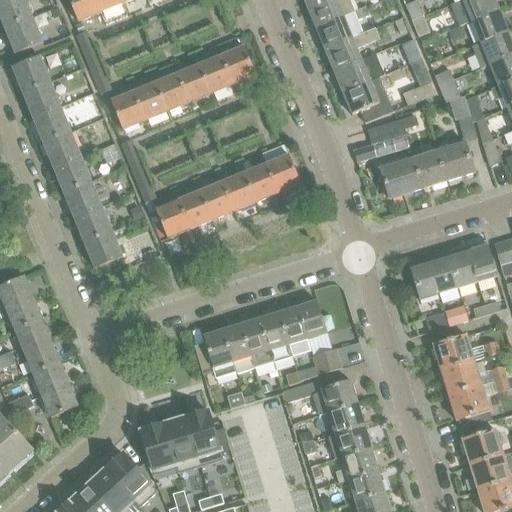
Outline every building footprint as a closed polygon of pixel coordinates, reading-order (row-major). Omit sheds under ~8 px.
[(5,0),(0,2),(0,18),(4,30),(32,18),(24,0),(5,0)] [(68,0),(78,24),(100,14),(94,0),(68,0)] [(94,0),(100,14),(123,5),(120,0),(94,0)] [(326,0),(307,8),(316,29),(343,19),(354,14),(349,3),(356,0),(326,0)] [(463,27),(472,23),(499,12),(493,0),(466,0),(455,5),(441,10),(445,19),(457,14),(462,27),(463,27)] [(407,6),(414,22),(425,17),(419,1),(407,6)] [(369,8),(357,13),(361,21),(372,17),(369,8)] [(54,19),(61,17),(58,10),(51,13),(54,19)] [(472,23),(481,45),(508,34),(499,12),(472,23)] [(425,17),(414,22),(421,39),(432,34),(425,17)] [(43,45),(32,18),(4,30),(15,56),(43,45)] [(343,19),(316,29),(325,51),(351,40),(343,19)] [(82,24),(76,27),(80,36),(86,33),(82,24)] [(467,36),(463,27),(462,27),(450,32),(454,42),(467,36)] [(351,40),(325,51),(333,73),(361,62),(356,51),(379,42),(375,31),(351,40)] [(106,107),(111,104),(119,101),(115,91),(111,92),(86,33),(80,36),(77,37),(101,96),(106,107)] [(480,70),(490,67),(511,57),(511,44),(508,34),(481,45),(472,49),(480,70)] [(245,48),(222,58),(233,86),(256,77),(245,48)] [(393,48),(373,56),(377,66),(397,58),(393,48)] [(202,54),(195,57),(212,96),(233,86),(222,58),(207,64),(202,54)] [(193,70),(177,76),(189,105),(212,96),(195,57),(189,59),(193,70)] [(511,57),(490,67),(499,88),(511,83),(511,57)] [(41,59),(13,70),(23,96),(51,85),(41,59)] [(361,62),(333,73),(342,95),(369,83),(361,62)] [(159,72),(151,75),(167,114),(189,105),(177,76),(164,82),(159,72)] [(437,78),(441,87),(456,81),(452,72),(437,78)] [(150,88),(133,95),(145,123),(167,114),(151,75),(145,77),(150,88)] [(379,80),(342,95),(351,117),(360,113),(365,124),(365,125),(377,121),(393,114),(379,80)] [(463,99),(456,81),(441,87),(448,104),(453,103),(463,99)] [(511,108),(511,83),(499,88),(492,91),(497,103),(504,100),(508,110),(511,108)] [(51,85),(23,96),(33,120),(61,109),(51,85)] [(408,108),(434,97),(429,85),(403,96),(408,108)] [(119,101),(111,104),(123,133),(145,123),(133,95),(119,101)] [(469,100),(476,123),(484,120),(475,98),(469,100)] [(453,103),(459,122),(470,119),(464,99),(463,99),(453,103)] [(61,109),(33,120),(43,145),(71,134),(61,109)] [(414,118),(401,122),(404,132),(417,128),(414,118)] [(492,142),(484,120),(476,123),(483,146),(492,142)] [(404,132),(401,122),(367,133),(372,147),(373,147),(393,141),(405,137),(404,132)] [(71,134),(43,145),(54,170),(81,159),(72,136),(71,134)] [(393,141),(373,147),(377,159),(396,153),(393,141)] [(502,164),(492,142),(483,146),(490,169),(502,164)] [(146,205),(151,203),(155,201),(131,143),(122,146),(146,205)] [(475,175),(466,145),(437,154),(446,184),(475,175)] [(263,157),(267,167),(279,196),(287,192),(289,198),(303,192),(288,158),(284,148),(263,157)] [(437,154),(413,161),(422,191),(446,184),(437,154)] [(81,159),(54,170),(64,195),(91,184),(81,159)] [(388,201),(422,191),(413,161),(379,172),(388,201)] [(237,179),(222,185),(234,214),(257,204),(245,176),(241,166),(233,169),(237,179)] [(267,167),(245,176),(257,204),(279,196),(267,167)] [(91,184),(64,195),(74,220),(101,209),(91,184)] [(222,185),(201,194),(212,223),(234,214),(222,185)] [(193,197),(178,203),(190,232),(212,223),(201,194),(197,186),(190,189),(193,197)] [(159,199),(155,201),(151,203),(167,241),(190,232),(178,203),(163,209),(159,199)] [(140,208),(130,211),(135,223),(145,219),(140,208)] [(101,209),(74,220),(84,245),(112,234),(101,209)] [(112,234),(84,245),(95,271),(123,260),(122,259),(128,256),(122,243),(117,246),(112,234)] [(486,243),(466,249),(477,285),(497,279),(486,243)] [(500,268),(501,268),(501,266),(510,263),(505,243),(494,247),(500,268)] [(466,249),(447,255),(458,291),(477,285),(466,249)] [(153,250),(144,254),(147,261),(156,257),(153,250)] [(447,255),(428,261),(439,297),(458,291),(447,255)] [(419,303),(439,297),(428,261),(408,267),(419,303)] [(511,276),(511,262),(510,263),(501,266),(501,268),(505,279),(511,276)] [(0,290),(0,296),(7,313),(34,302),(25,280),(0,290)] [(7,313),(15,333),(42,322),(34,302),(7,313)] [(498,304),(484,309),(487,318),(501,314),(498,304)] [(318,305),(298,311),(308,342),(327,336),(327,334),(334,330),(330,319),(322,320),(318,305)] [(465,308),(444,314),(444,315),(446,320),(449,329),(461,325),(469,323),(469,322),(465,308)] [(258,309),(250,312),(253,322),(261,320),(258,309)] [(476,321),(487,318),(484,309),(473,312),(476,321)] [(311,354),(308,342),(298,311),(279,316),(292,359),(311,354)] [(246,314),(239,316),(242,324),(249,322),(246,314)] [(444,315),(425,321),(429,335),(449,329),(446,320),(444,315)] [(279,316),(260,322),(273,365),(292,359),(279,316)] [(15,333),(24,355),(51,344),(42,322),(15,333)] [(260,322),(242,328),(255,370),(273,365),(260,322)] [(235,376),(255,370),(242,328),(223,333),(235,375),(234,375),(235,376)] [(216,381),(234,375),(235,375),(223,333),(203,339),(205,345),(194,348),(202,374),(213,371),(216,381)] [(468,337),(434,347),(442,373),(475,363),(472,351),(468,337)] [(497,343),(483,347),(487,359),(488,359),(501,355),(497,343)] [(24,355),(33,376),(60,365),(51,344),(24,355)] [(318,378),(341,371),(336,352),(313,358),(318,378)] [(12,355),(1,359),(6,371),(17,367),(12,355)] [(475,363),(442,373),(449,398),(483,387),(480,376),(475,363)] [(33,376),(42,397),(69,386),(60,365),(33,376)] [(492,372),(491,373),(494,384),(508,380),(505,369),(492,372)] [(298,374),(286,377),(289,387),(301,383),(300,381),(298,374)] [(508,380),(494,384),(498,395),(499,395),(511,391),(508,380)] [(309,386),(282,395),(282,396),(286,406),(313,398),(324,394),(323,393),(320,383),(309,386)] [(319,419),(328,416),(357,407),(350,384),(323,393),(324,394),(313,398),(319,419)] [(271,385),(261,388),(263,395),(273,392),(271,385)] [(78,409),(69,386),(42,397),(51,420),(78,409)] [(483,387),(449,398),(457,423),(459,423),(462,432),(493,422),(490,413),(491,413),(486,398),(483,387)] [(242,394),(227,399),(232,411),(246,406),(244,400),(242,394)] [(30,397),(20,402),(24,414),(35,409),(30,397)] [(20,402),(9,406),(14,418),(24,414),(20,402)] [(328,416),(335,438),(364,429),(357,407),(328,416)] [(209,413),(186,420),(201,469),(211,465),(223,462),(221,453),(214,431),(209,413)] [(0,484),(33,454),(2,420),(0,422),(0,484)] [(186,420),(164,426),(178,471),(177,471),(178,476),(201,469),(186,420)] [(164,426),(141,433),(153,473),(155,478),(177,471),(178,471),(164,426)] [(335,438),(342,460),(371,451),(364,429),(335,438)] [(230,452),(223,430),(215,433),(221,455),(230,452)] [(463,442),(471,467),(503,458),(495,432),(463,442)] [(300,437),(303,448),(314,444),(311,434),(300,437)] [(317,454),(314,444),(303,448),(306,458),(317,454)] [(339,485),(349,482),(348,482),(377,473),(371,451),(342,460),(346,472),(335,475),(339,485)] [(123,456),(106,472),(134,502),(133,503),(140,510),(158,493),(152,486),(123,456)] [(471,467),(478,492),(511,482),(503,458),(471,467)] [(314,481),(322,479),(318,467),(311,469),(314,481)] [(106,472),(89,487),(111,511),(123,511),(133,503),(134,502),(106,472)] [(348,482),(349,482),(355,504),(384,495),(377,473),(348,482)] [(503,511),(511,509),(511,487),(511,482),(478,492),(484,511),(503,511)] [(111,511),(89,487),(72,503),(80,511),(111,511)] [(389,511),(384,495),(355,504),(357,511),(389,511)] [(222,496),(210,499),(213,509),(224,505),(222,496)] [(323,511),(328,511),(334,510),(330,498),(320,501),(323,511)] [(204,501),(199,503),(201,511),(213,509),(210,499),(204,501)] [(80,511),(72,503),(61,511),(80,511)]
